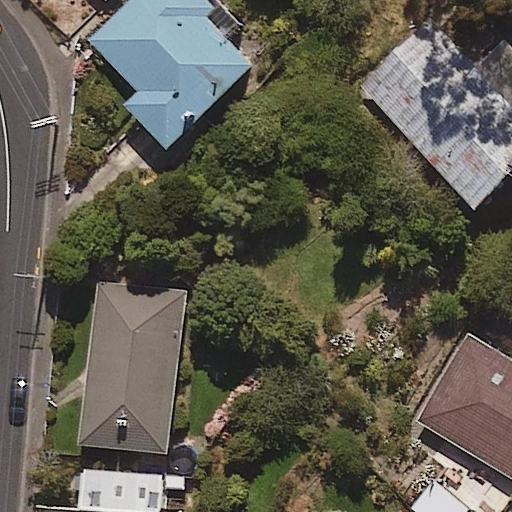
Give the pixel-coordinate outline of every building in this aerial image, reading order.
[(226,23),(204,0),(145,0),(95,47),(146,102),(132,114),(176,161),(262,80),(217,32),(226,23)] [(120,0),(103,0),(112,8),(120,0)] [(487,71),(442,21),(366,89),(486,221),(511,197),(511,50),(511,49),(487,71)] [(191,297),(103,289),(87,454),(176,463),(191,297)] [(511,365),(472,340),(419,425),(511,483),(511,365)] [(167,511),(170,483),(88,476),(84,511),(167,511)] [(466,511),(440,493),(425,511),(466,511)]
